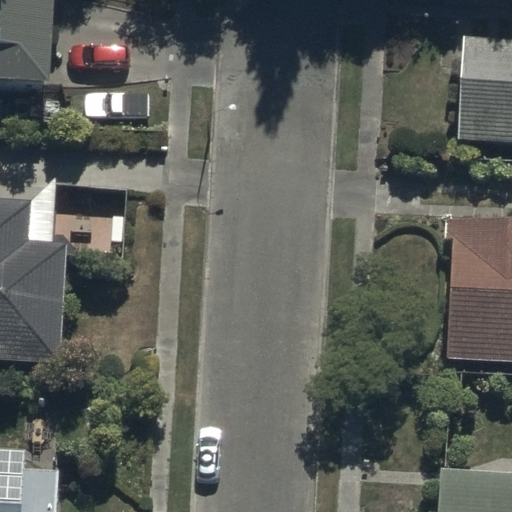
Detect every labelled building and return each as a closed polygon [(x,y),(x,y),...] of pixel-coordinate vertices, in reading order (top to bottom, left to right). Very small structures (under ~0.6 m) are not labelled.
[(0,0),(0,96),(46,99),(50,0),(0,0)] [(511,48),(459,45),(451,145),(511,149),(511,48)] [(30,204),(0,202),(0,363),(61,366),(66,250),(28,249),(30,204)] [(511,229),(450,227),(444,366),(511,369),(511,229)] [(0,445),(0,511),(54,511),(56,485),(23,483),(25,447),(0,445)] [(511,511),(511,486),(439,482),(437,511),(511,511)]
